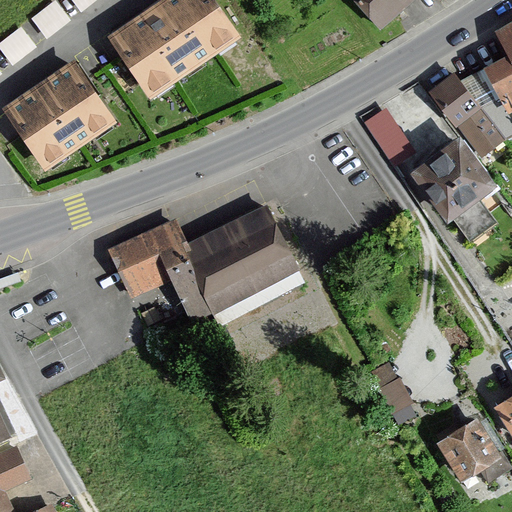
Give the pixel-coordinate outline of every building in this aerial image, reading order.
[(55,0),(31,19),(46,39),(70,21),(55,0)] [(72,0),(81,12),(96,0),(72,0)] [(215,0),(164,0),(108,39),(149,99),(240,36),(215,0)] [(357,0),(381,27),(412,0),(357,0)] [(511,23),(496,32),(509,56),(486,68),(487,71),(462,84),(490,118),(508,109),(511,116),(511,23)] [(21,27),(0,42),(0,49),(12,66),(36,47),(21,27)] [(74,59),(4,109),(49,173),(120,123),(74,59)] [(462,84),(454,73),(430,92),(480,156),(504,137),(490,118),(462,84)] [(392,155),(415,139),(389,100),(366,116),(392,155)] [(496,182),(459,136),(412,173),(448,218),(452,215),(472,240),(496,220),(477,197),(496,182)] [(169,220),(108,248),(129,295),(158,282),(179,329),(294,276),(262,208),(181,245),(169,220)] [(18,275),(0,281),(0,290),(21,283),(18,275)] [(511,387),(484,403),(510,450),(511,448),(511,387)] [(492,460),(468,417),(425,441),(449,484),(492,460)] [(0,489),(25,479),(9,443),(0,447),(0,511),(51,511),(47,503),(25,511),(4,511),(0,502),(0,489)]
